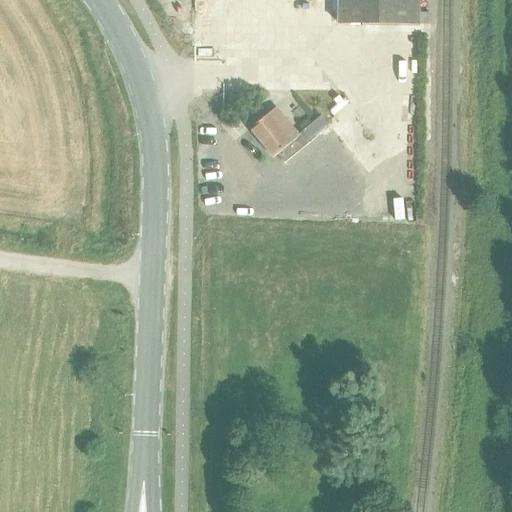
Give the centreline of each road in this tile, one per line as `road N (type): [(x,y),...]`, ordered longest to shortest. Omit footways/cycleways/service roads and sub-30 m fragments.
road 1 (tertiary): [(142,511),(155,164),(148,91),(123,33),(97,0)]
road 2 (track): [(154,277),(0,262)]
